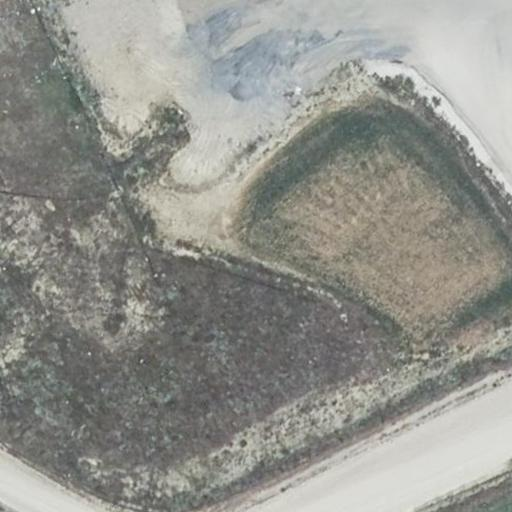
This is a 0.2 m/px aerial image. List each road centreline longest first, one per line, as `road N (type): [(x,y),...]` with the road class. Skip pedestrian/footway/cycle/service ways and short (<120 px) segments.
road 1 (track): [(478,0),(439,38),(76,222),(0,76)]
road 2 (track): [(147,511),(305,350),(511,185)]
road 3 (track): [(511,131),(105,334)]
road 4 (track): [(511,294),(210,448)]
road 5 (track): [(48,0),(98,102),(280,9)]
road 6 (track): [(511,393),(282,511)]
